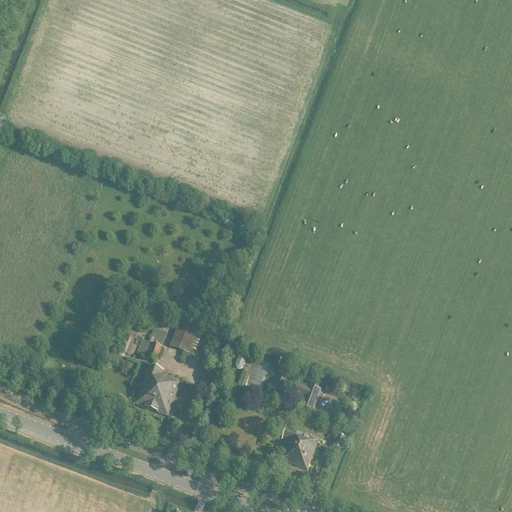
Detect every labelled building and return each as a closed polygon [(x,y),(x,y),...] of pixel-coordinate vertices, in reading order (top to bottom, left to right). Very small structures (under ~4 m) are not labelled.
[(169,348),(193,357),(205,326),(181,317),(169,348)] [(162,349),(161,349),(166,334),(154,330),(148,343),(141,341),(136,355),(156,363),(162,349)] [(236,365),(236,366),(236,367),(237,368),(238,369),(239,369),(240,369),(241,369),(242,369),(243,368),(244,367),(245,363),(247,360),(247,359),(247,358),(247,357),(246,356),(246,355),(245,355),(244,355),(244,354),(243,354),(242,354),(241,355),(240,355),(240,356),(239,356),(239,357),(236,364),(236,365)] [(180,383),(161,376),(163,371),(150,366),(136,404),(169,416),(180,383)] [(278,372),(271,389),(283,394),(284,391),(304,399),(300,408),(312,412),(321,390),(309,385),(309,387),(289,379),(290,377),(278,372)] [(282,441),(288,444),(282,460),(307,469),(318,441),(293,431),(286,429),(282,441)]
